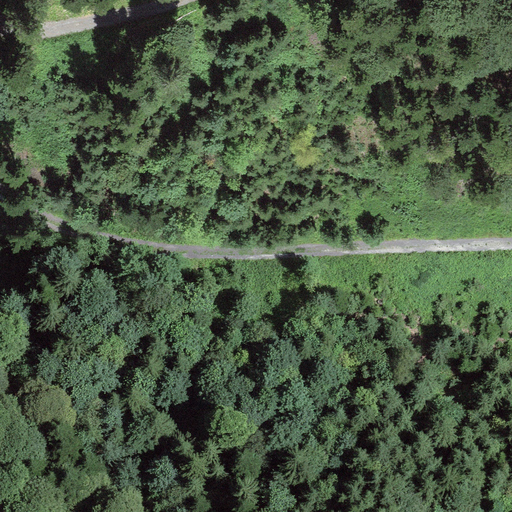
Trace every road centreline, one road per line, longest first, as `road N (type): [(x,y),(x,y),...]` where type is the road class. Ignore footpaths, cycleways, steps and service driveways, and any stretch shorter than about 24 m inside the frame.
road 1 (track): [(511,242),(183,258),(66,234),(0,197)]
road 2 (track): [(170,0),(103,20),(0,25)]
